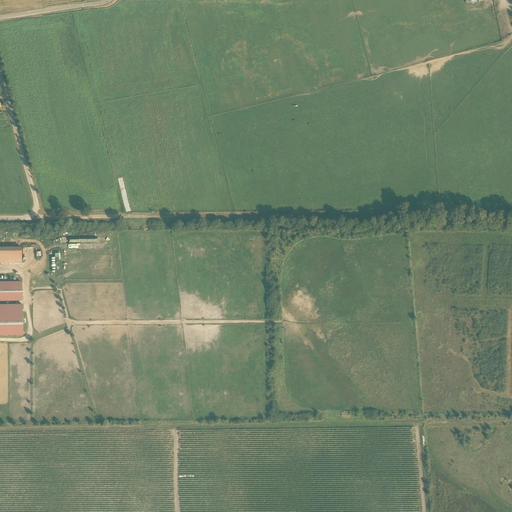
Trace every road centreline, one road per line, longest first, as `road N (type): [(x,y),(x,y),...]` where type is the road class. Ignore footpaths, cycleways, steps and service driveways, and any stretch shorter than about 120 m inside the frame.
road 1 (track): [(511,211),(35,210)]
road 2 (unclassified): [(0,72),(36,202),(26,217),(0,217)]
